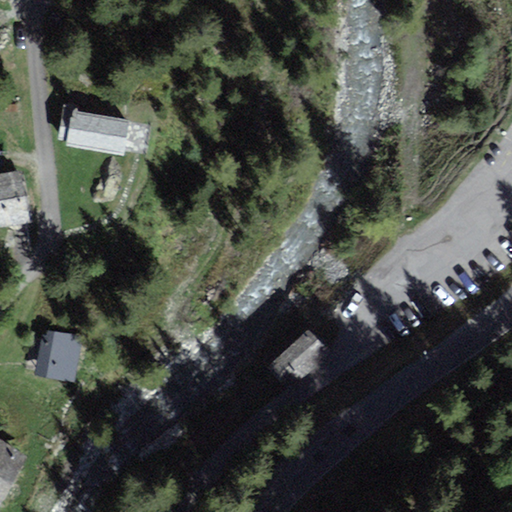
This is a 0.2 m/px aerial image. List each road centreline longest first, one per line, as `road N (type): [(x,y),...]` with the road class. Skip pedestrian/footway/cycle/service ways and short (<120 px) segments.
road 1 (residential): [(511,201),(470,258),(261,428),(175,511)]
road 2 (tertiary): [(511,302),(327,451),(272,511)]
road 3 (residential): [(0,297),(47,242),(54,222),(35,41),(42,0)]
